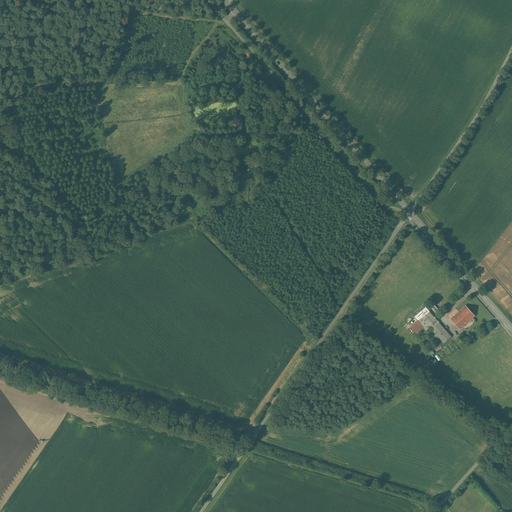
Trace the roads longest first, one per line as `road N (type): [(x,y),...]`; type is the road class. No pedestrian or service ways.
road 1 (unclassified): [(408,210),(200,511)]
road 2 (tertiary): [(230,6),(408,210)]
road 3 (track): [(250,441),(0,365)]
road 4 (unclassified): [(511,49),(472,122),(408,210)]
road 5 (tertiary): [(408,210),(511,328)]
